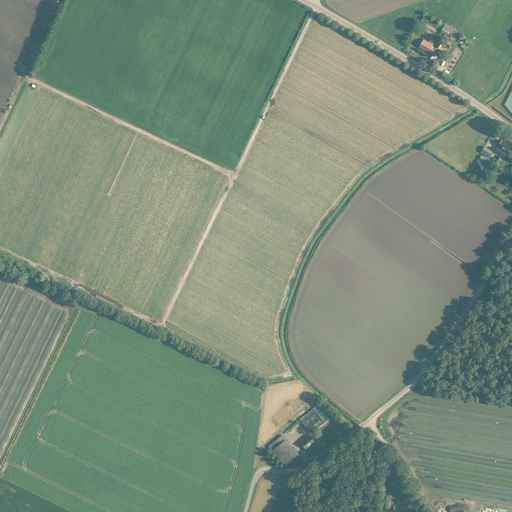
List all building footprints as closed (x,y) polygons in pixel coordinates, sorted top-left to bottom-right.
[(443,28),(440,32),(450,38),(453,33),(443,28)] [(433,45),(424,40),(424,39),(419,47),(433,54),(435,50),(432,47),(433,45)] [(511,147),(502,140),(497,148),(507,154),(511,147)] [(493,152),(489,149),(484,147),(480,153),(489,158),(493,152)] [(485,164),(488,160),(481,155),(478,159),(485,164)] [(299,387),(280,405),(309,435),(328,418),(299,387)] [(299,455),(281,435),(268,447),(285,466),(299,455)] [(309,446),(308,446),(314,442),(309,435),(300,443),(306,449),(309,446)]
